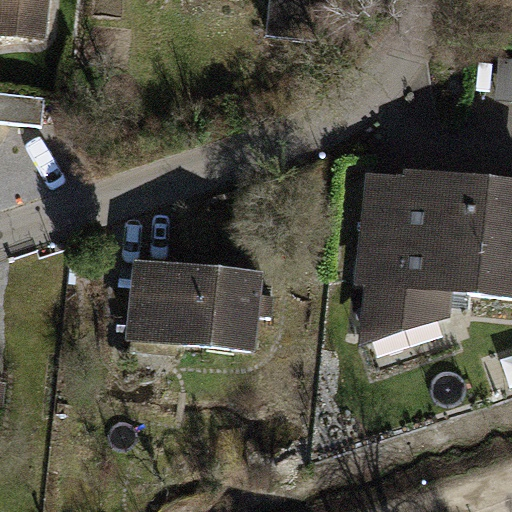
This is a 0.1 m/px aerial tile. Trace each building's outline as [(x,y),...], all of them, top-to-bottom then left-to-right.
[(2,0),(0,28),(0,39),(49,44),(53,0),(2,0)] [(281,0),(277,42),(328,47),(332,0),(281,0)] [(0,131),(49,133),(50,98),(0,97),(0,131)] [(511,186),(378,172),(366,286),(377,287),(373,334),(439,319),(442,294),(511,300),(511,186)] [(278,281),(144,267),(136,346),(270,359),(278,281)]
